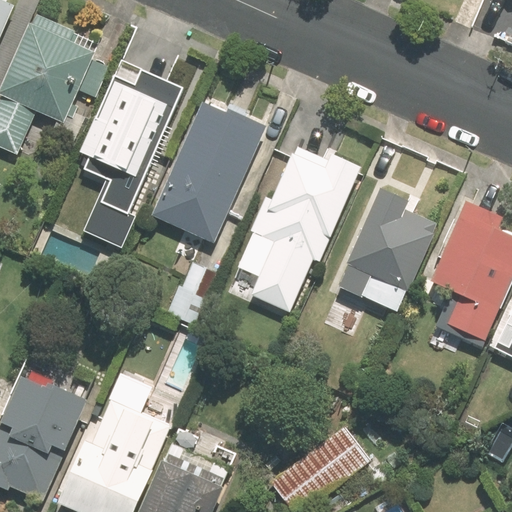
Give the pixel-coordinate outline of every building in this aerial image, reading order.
[(0,40),(13,10),(0,3),(0,40)] [(95,99),(111,62),(72,46),(77,35),(34,16),(30,27),(26,25),(0,84),(0,150),(16,157),(34,115),(60,127),(76,91),(95,99)] [(80,233),(118,249),(132,217),(127,215),(181,90),(138,71),(130,90),(110,82),(79,155),(87,159),(81,173),(102,183),(80,233)] [(212,246),(265,128),(226,110),(224,114),(200,103),(149,217),(212,246)] [(319,264),(358,171),(323,156),(322,159),(292,147),(269,201),(263,199),(248,236),(270,245),(248,298),(289,315),(311,261),(319,264)] [(404,204),(375,191),(334,289),(397,315),(435,225),(401,211),(404,204)] [(499,222),(460,205),(424,286),(455,299),(443,325),(483,343),(511,278),(511,238),(495,231),(499,222)] [(217,272),(193,262),(182,287),(178,285),(166,314),(194,326),(217,272)] [(53,504),(71,511),(134,511),(170,427),(139,414),(150,389),(119,375),(90,445),(80,441),(53,504)] [(0,491),(6,494),(9,487),(43,502),(85,406),(17,376),(0,415),(0,491)] [(304,511),(371,462),(344,427),(268,484),(288,511),(304,511)] [(211,511),(225,481),(161,454),(136,511),(211,511)]
